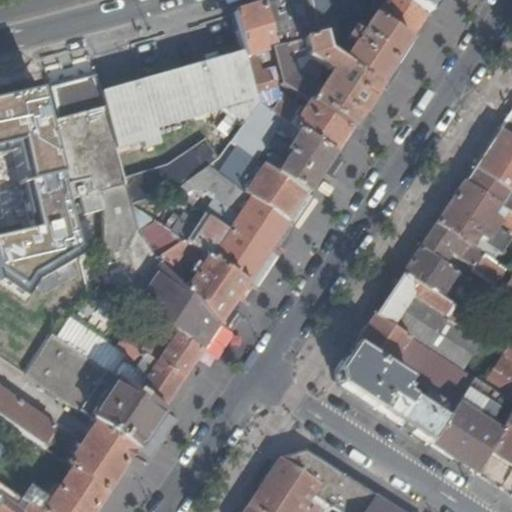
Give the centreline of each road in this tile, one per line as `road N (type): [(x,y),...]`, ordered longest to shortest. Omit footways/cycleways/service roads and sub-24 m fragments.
road 1 (residential): [(510,0),(261,375)]
road 2 (residential): [(261,375),(465,511)]
road 3 (residential): [(261,375),(168,511)]
road 4 (primary): [(0,39),(144,0)]
